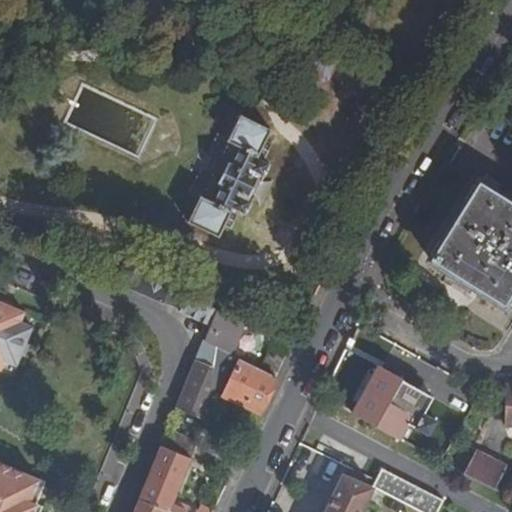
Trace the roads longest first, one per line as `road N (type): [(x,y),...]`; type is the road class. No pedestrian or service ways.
road 1 (residential): [(0,248),(154,314),(171,330),(172,380),(119,511)]
road 2 (residential): [(511,7),(342,296)]
road 3 (residential): [(342,296),(240,511)]
road 4 (residential): [(342,296),(466,365),(506,362)]
